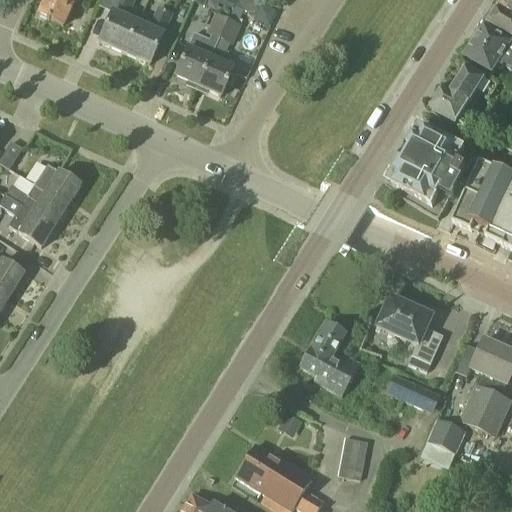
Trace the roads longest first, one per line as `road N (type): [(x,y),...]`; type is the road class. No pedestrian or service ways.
road 1 (tertiary): [(151,511),(472,0)]
road 2 (residential): [(511,295),(229,171)]
road 3 (residential): [(0,397),(165,143)]
road 4 (residential): [(229,171),(335,0)]
road 5 (residential): [(165,143),(0,69)]
